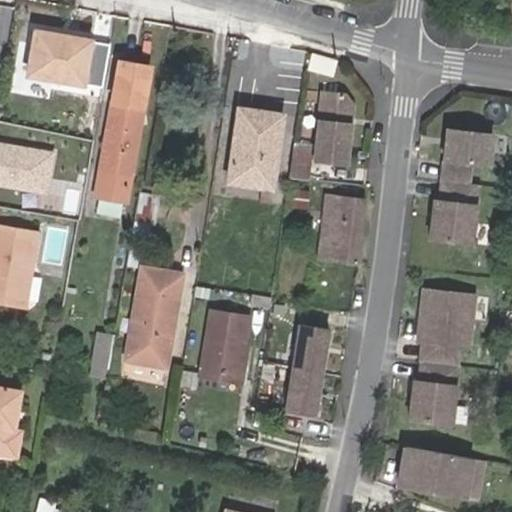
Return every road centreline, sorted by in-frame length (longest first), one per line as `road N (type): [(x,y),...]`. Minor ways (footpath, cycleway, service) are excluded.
road 1 (residential): [(339,511),(377,343),(409,62)]
road 2 (residential): [(229,0),(409,62)]
